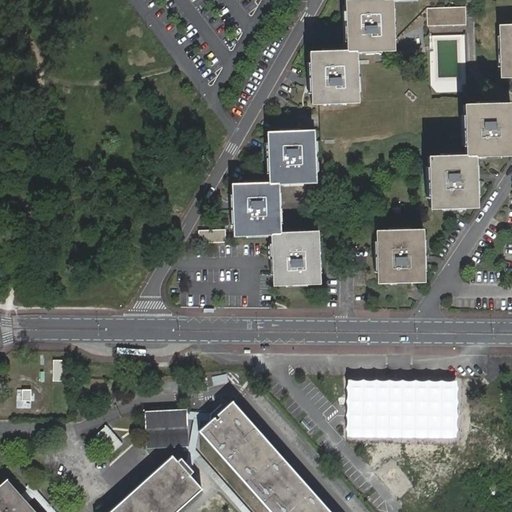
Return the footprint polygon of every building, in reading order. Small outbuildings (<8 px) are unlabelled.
[(384,0),(339,0),(339,9),(340,40),(340,50),(347,50),(353,50),(373,50),(382,49),(385,49),(385,39),(385,8),(384,0)] [(427,8),(427,27),(467,26),(466,7),(427,8)] [(511,25),(509,26),(497,26),(497,36),(498,67),(498,77),(511,77),(511,76),(511,25)] [(347,60),(347,50),(340,50),(335,51),(315,51),(303,51),(303,61),(304,92),(304,102),(317,102),(336,101),(348,101),(348,92),(347,60)] [(458,115),(458,146),(459,155),(467,155),(470,155),(492,155),(504,154),(504,144),(504,113),(504,104),(491,104),(468,105),(458,105),(458,115)] [(261,142),(262,173),(262,183),(270,183),(275,183),(295,183),(307,182),(307,172),(307,142),(307,132),(294,132),(274,132),(261,132),(261,142)] [(467,155),(459,155),(454,155),(434,156),(421,156),(422,166),(422,197),(422,207),(435,207),(455,207),(467,206),(467,197),(467,165),(467,155)] [(270,183),(262,183),(257,183),(237,184),(225,184),(225,194),(225,224),(225,234),(238,234),(258,233),(263,233),(271,233),(271,223),(270,193),(270,183)] [(190,229),(190,241),(217,241),(217,229),(190,229)] [(378,240),(378,271),(378,281),(390,281),(410,281),(423,281),(423,271),(423,239),(423,229),(410,229),(389,230),(378,230),(378,240)] [(276,233),(271,233),(263,233),(263,243),(264,274),(264,284),(277,283),(297,283),(310,282),(309,273),(309,242),(309,232),(296,232),(276,233)] [(52,360),(52,380),(61,380),(61,360),(52,360)] [(31,389),(17,389),(16,407),(31,407),(31,389)] [(331,511),(264,436),(260,433),(240,411),(231,401),(224,408),(220,404),(210,414),(209,419),(208,421),(198,431),(271,511),(331,511)] [(182,423),(182,416),(181,410),(145,414),(146,424),(150,423),(151,435),(147,435),(148,446),(178,443),(185,442),(182,423)] [(253,511),(193,446),(198,421),(209,419),(210,414),(182,416),(182,423),(193,421),(189,442),(188,448),(185,463),(189,467),(192,454),(244,511),(253,511)] [(107,511),(175,511),(201,489),(188,474),(181,467),(185,463),(181,458),(177,462),(171,455),(107,511)] [(189,467),(185,463),(181,467),(188,474),(192,471),(189,467)] [(37,511),(28,501),(7,478),(0,484),(0,511),(37,511)]
